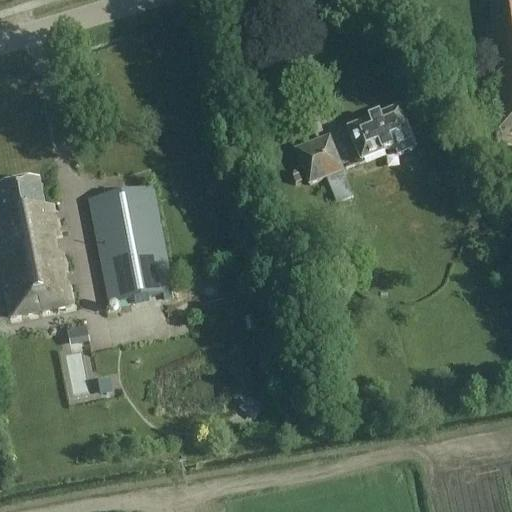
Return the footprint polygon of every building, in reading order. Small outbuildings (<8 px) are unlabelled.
[(499,130),(511,128),(511,0),(502,0),(489,2),(493,30),(487,30),(499,130)] [(416,153),(413,146),(414,145),(401,112),(349,134),(362,166),(396,152),(400,160),(416,153)] [(297,155),(311,189),(344,175),(330,142),(297,155)] [(0,269),(7,306),(10,320),(72,308),(62,257),(57,258),(54,242),(58,241),(52,210),(44,212),(39,185),(0,192),(0,269)] [(110,308),(164,298),(165,301),(174,299),(174,296),(154,191),(152,192),(90,203),(110,308)] [(59,349),(65,401),(82,399),(75,347),(59,349)] [(242,401),(233,412),(246,422),(254,411),(242,401)]
